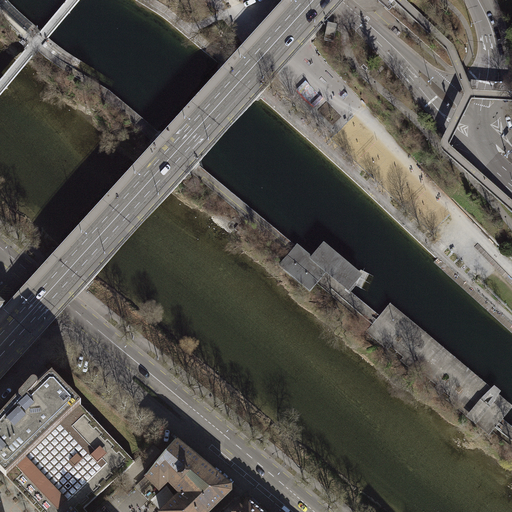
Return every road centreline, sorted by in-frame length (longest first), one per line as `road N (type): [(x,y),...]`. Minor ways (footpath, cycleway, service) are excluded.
road 1 (tertiary): [(0,346),(312,0)]
road 2 (tertiary): [(316,511),(0,251)]
